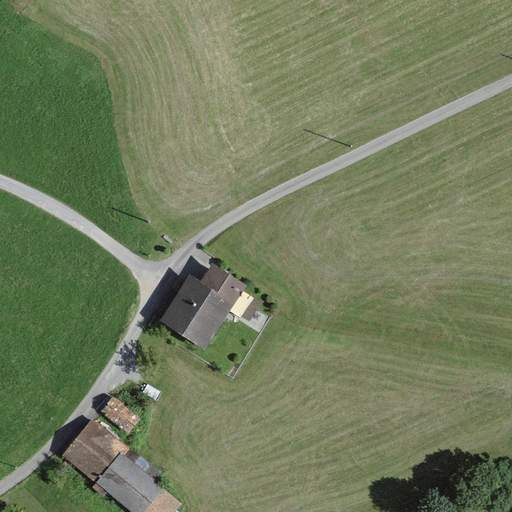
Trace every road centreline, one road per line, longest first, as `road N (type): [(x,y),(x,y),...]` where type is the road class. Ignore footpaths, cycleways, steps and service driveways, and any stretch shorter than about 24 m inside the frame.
road 1 (residential): [(162,283),(195,242),(232,217),(511,80)]
road 2 (track): [(0,183),(100,237),(162,283)]
